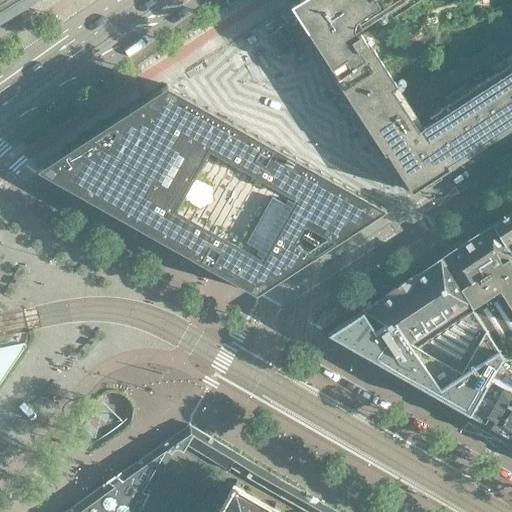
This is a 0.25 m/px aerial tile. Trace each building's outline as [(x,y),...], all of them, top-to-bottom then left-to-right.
[(0,0),(0,17),(16,8),(17,8),(18,8),(20,7),(20,6),(21,6),(23,5),(23,4),(24,4),(29,0),(0,0)] [(411,192),(449,168),(447,166),(486,141),(487,143),(511,126),(511,0),(296,0),(289,4),(315,44),(313,46),(384,155),(386,153),(411,192)] [(385,208),(251,132),(166,85),(36,169),(255,293),(385,208)] [(511,211),(492,225),(511,255),(511,211)] [(511,255),(492,225),(440,258),(440,259),(477,314),(503,353),(503,352),(511,346),(511,255)] [(503,353),(477,314),(440,259),(439,259),(431,264),(423,270),(415,275),(414,274),(388,292),(386,293),(387,293),(379,299),(363,309),(363,308),(361,309),(362,310),(360,311),(360,310),(326,332),(467,413),(467,412),(468,413),(503,353)] [(0,382),(4,376),(25,346),(23,343),(0,348),(0,382)] [(511,357),(503,352),(503,353),(468,413),(470,414),(470,413),(496,428),(496,429),(497,430),(498,429),(511,437),(511,357)] [(138,511),(141,507),(150,491),(170,453),(171,452),(173,451),(174,450),(176,450),(177,450),(178,450),(180,450),(182,451),(186,444),(228,469),(230,466),(238,453),(235,451),(233,450),(189,424),(120,472),(119,473),(103,484),(63,511),(138,511)] [(306,493),(277,477),(277,476),(275,475),(274,475),(272,474),(272,473),(269,471),(269,472),(256,464),(255,463),(254,463),(238,453),(230,466),(261,485),(308,511),(339,511),(335,510),(336,509),(334,508),(334,509),(317,499),(318,499),(316,498),(307,493),(306,492),(306,493)] [(284,511),(278,508),(280,504),(275,501),(273,505),(239,486),(241,482),(236,479),(234,483),(233,483),(233,484),(229,481),(226,486),(230,488),(220,506),(217,504),(214,508),(218,510),(217,511),(284,511)]
